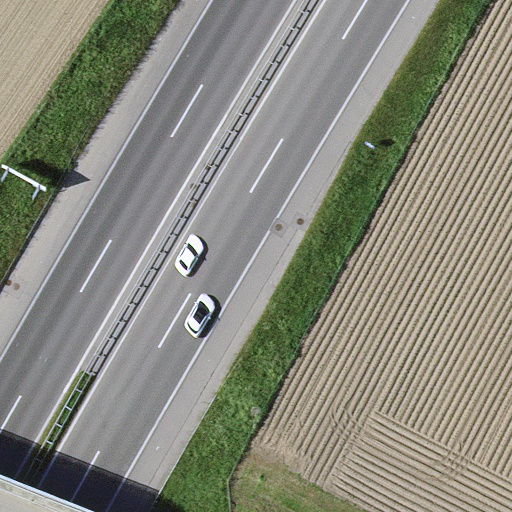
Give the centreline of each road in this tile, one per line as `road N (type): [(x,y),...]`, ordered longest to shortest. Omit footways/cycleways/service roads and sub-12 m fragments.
road 1 (motorway): [(65,511),(367,0)]
road 2 (motorway): [(254,0),(0,432)]
